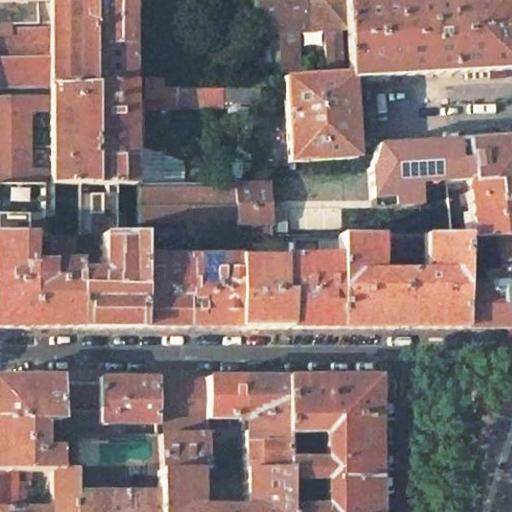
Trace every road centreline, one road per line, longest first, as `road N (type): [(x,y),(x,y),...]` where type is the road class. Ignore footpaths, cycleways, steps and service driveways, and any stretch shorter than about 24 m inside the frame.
road 1 (residential): [(400,354),(0,354)]
road 2 (residential): [(400,354),(402,511)]
road 3 (residential): [(511,107),(372,115)]
